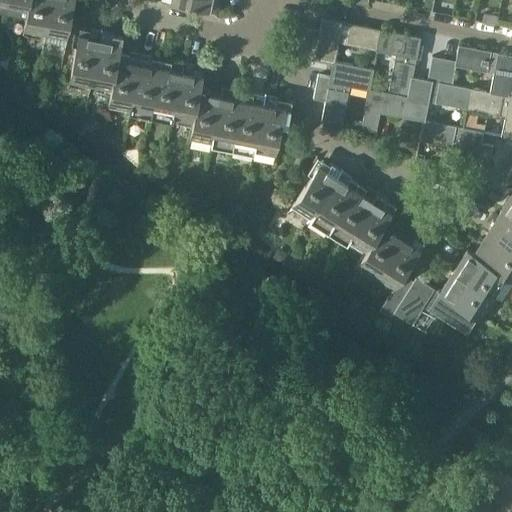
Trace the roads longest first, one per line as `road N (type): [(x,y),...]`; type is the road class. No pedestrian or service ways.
road 1 (residential): [(462,197),(413,180),(367,151),(311,135),(300,85),(245,35)]
road 2 (residential): [(511,40),(299,0)]
road 3 (residential): [(245,35),(128,0)]
